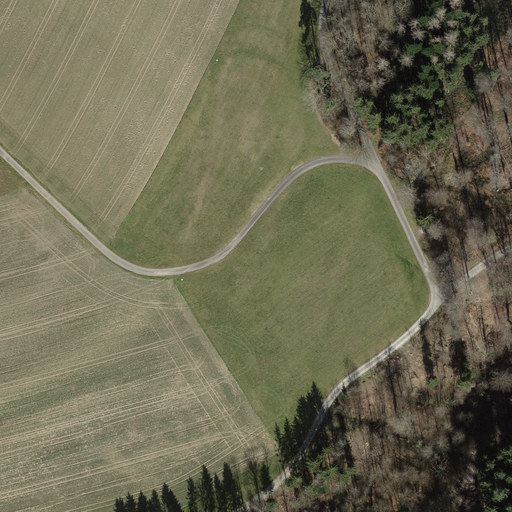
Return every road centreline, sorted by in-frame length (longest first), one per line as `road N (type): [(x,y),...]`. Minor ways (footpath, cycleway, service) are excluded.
road 1 (track): [(377,164),(328,158),(308,165),(222,254),(155,272),(105,251),(0,150)]
road 2 (track): [(326,0),(326,56),(431,279),(432,311)]
road 3 (track): [(432,311),(342,386),(289,472),(239,511)]
road 4 (track): [(377,164),(511,202)]
